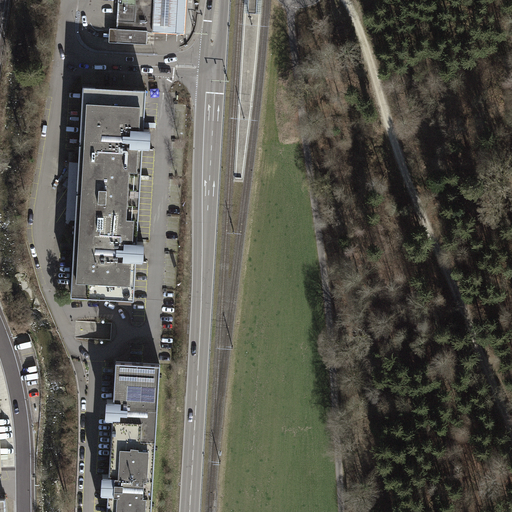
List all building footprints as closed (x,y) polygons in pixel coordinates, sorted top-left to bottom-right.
[(110,42),(146,44),(147,38),(147,31),(152,31),(153,0),(119,0),(118,30),(110,29),(110,36),(110,42)] [(153,0),(152,31),(171,33),(185,34),(186,0),(153,0)] [(246,0),(245,13),(260,14),(260,0),(246,0)] [(145,90),(82,86),(79,150),(78,162),(75,219),(75,220),(75,222),(71,296),(133,299),(135,263),(135,261),(143,262),(143,251),(144,243),(136,242),(136,239),(142,150),(142,147),(149,148),(149,140),(150,131),(143,131),(143,127),(145,103),(145,90)] [(75,162),(69,162),(65,219),(75,220),(78,162),(75,162)] [(151,511),(152,507),(152,504),(155,451),(155,448),(160,378),(160,375),(160,364),(142,363),(130,362),(116,361),(116,362),(115,370),(115,373),(114,399),(107,399),(106,409),(106,418),(112,418),(111,445),(111,448),(109,475),(103,474),(102,484),(102,493),(108,494),(108,501),(108,504),(107,511),(151,511)]
